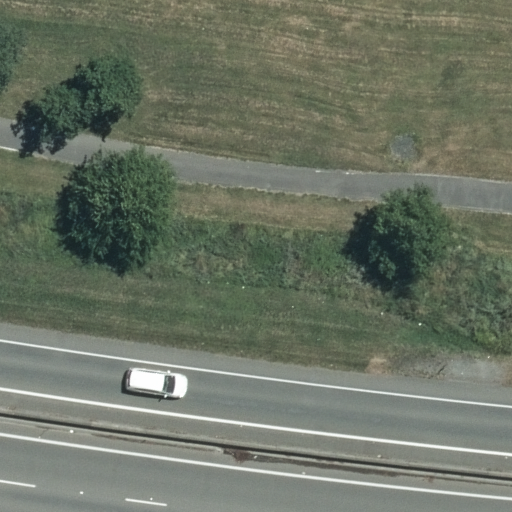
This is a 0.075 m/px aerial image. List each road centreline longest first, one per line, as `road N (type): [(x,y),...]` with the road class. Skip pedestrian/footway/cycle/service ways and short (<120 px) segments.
road 1 (trunk): [(0,361),(511,423)]
road 2 (trunk): [(260,511),(0,477)]
